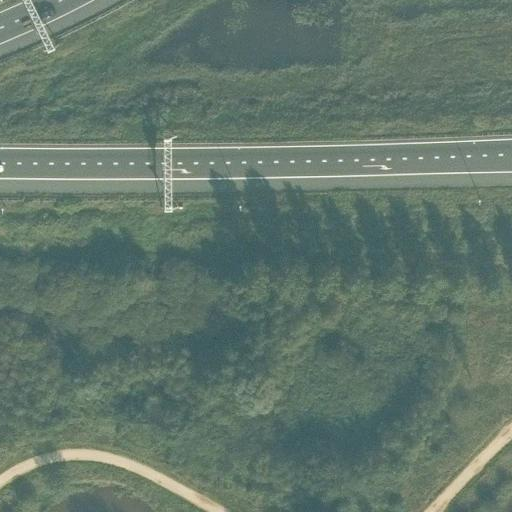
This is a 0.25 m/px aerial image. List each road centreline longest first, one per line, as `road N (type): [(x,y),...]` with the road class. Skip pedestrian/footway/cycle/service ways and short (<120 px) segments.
road 1 (motorway): [(0,163),(511,155)]
road 2 (track): [(219,511),(97,457),(38,460),(0,479)]
